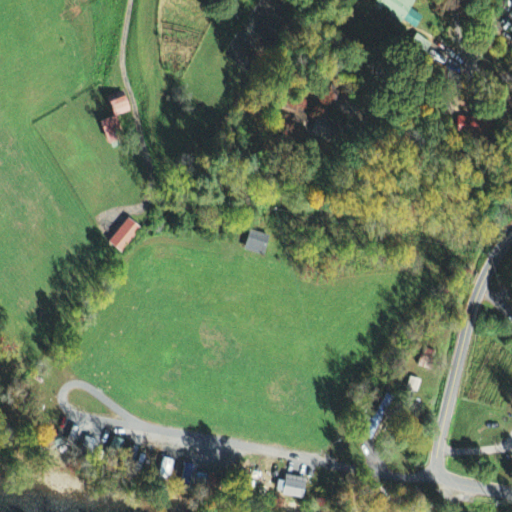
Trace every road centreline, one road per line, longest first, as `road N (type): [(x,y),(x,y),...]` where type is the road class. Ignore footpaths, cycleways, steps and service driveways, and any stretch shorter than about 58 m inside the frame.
road 1 (residential): [(141,426),(80,384),(66,386),(62,404),(85,416),(357,469),(441,476)]
road 2 (residential): [(441,476),(440,439),(474,301),(511,234)]
road 3 (track): [(74,383),(68,350),(140,246),(178,241),(222,257)]
